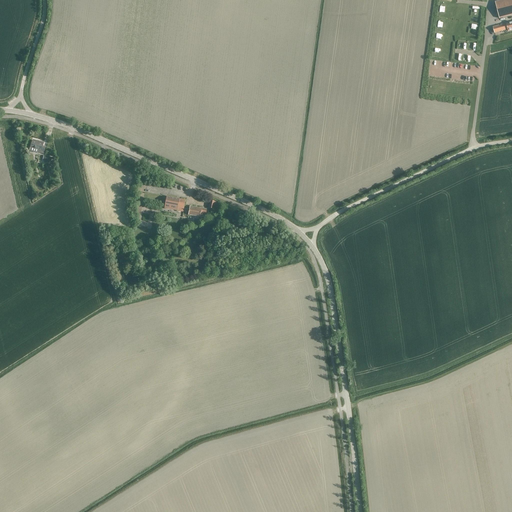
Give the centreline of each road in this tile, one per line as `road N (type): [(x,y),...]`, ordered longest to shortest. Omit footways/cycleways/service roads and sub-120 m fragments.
road 1 (tertiary): [(358,511),(324,265),(312,247)]
road 2 (tertiary): [(298,231),(73,128)]
road 3 (unclassified): [(511,140),(473,148),(316,229)]
road 4 (track): [(110,301),(73,128)]
